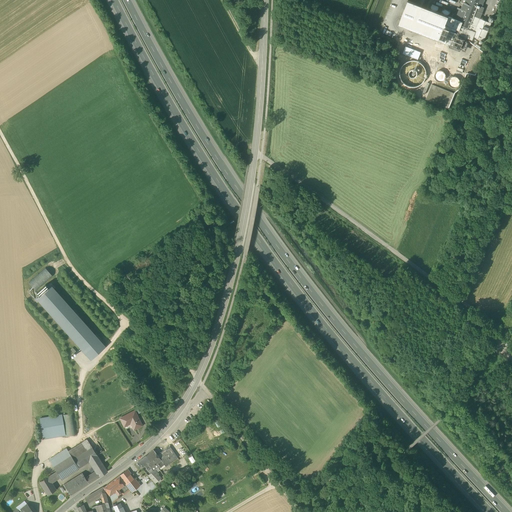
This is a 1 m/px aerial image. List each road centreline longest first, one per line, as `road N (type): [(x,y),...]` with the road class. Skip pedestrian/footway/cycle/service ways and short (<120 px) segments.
road 1 (motorway): [(505,511),(276,247),(126,0)]
road 2 (motorway): [(113,0),(266,252),(489,511)]
road 3 (track): [(0,129),(73,270),(197,377)]
road 4 (unclassified): [(502,331),(255,150)]
road 5 (secondary): [(197,377),(224,303),(255,150)]
road 6 (secondary): [(72,501),(147,446),(197,377)]
road 7 (unclassified): [(197,377),(302,511)]
road 8 (secondary): [(255,150),(266,0)]
road 9 (track): [(463,301),(511,185)]
